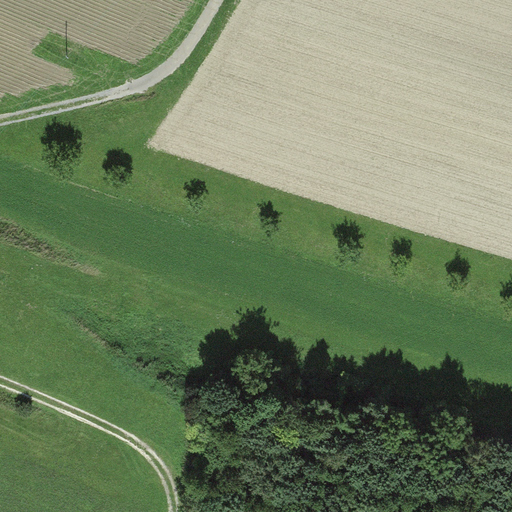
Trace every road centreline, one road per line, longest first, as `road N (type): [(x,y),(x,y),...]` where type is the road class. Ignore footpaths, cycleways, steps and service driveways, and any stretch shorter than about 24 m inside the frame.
road 1 (track): [(221,0),(171,68),(144,84),(0,119)]
road 2 (track): [(0,381),(113,428),(154,455),(173,488),(174,511)]
